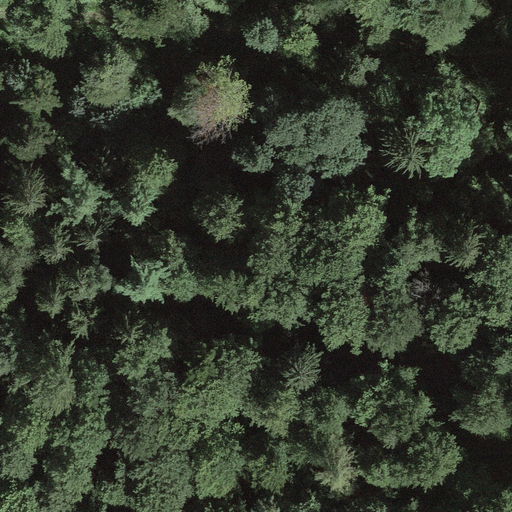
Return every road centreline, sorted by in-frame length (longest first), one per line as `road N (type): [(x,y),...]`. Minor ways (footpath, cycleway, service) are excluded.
road 1 (track): [(0,9),(197,17),(511,50)]
road 2 (track): [(511,318),(426,351),(232,389),(202,422),(206,511)]
